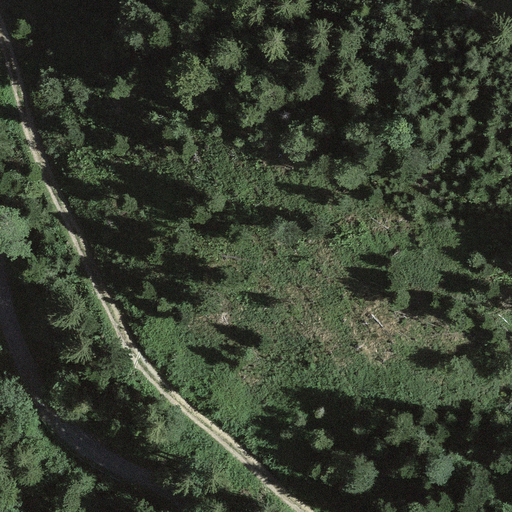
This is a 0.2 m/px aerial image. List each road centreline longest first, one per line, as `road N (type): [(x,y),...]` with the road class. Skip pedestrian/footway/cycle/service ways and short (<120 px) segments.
road 1 (track): [(309,511),(134,353),(35,144),(0,46)]
road 2 (unclassified): [(0,291),(31,379),(63,426),(195,511)]
